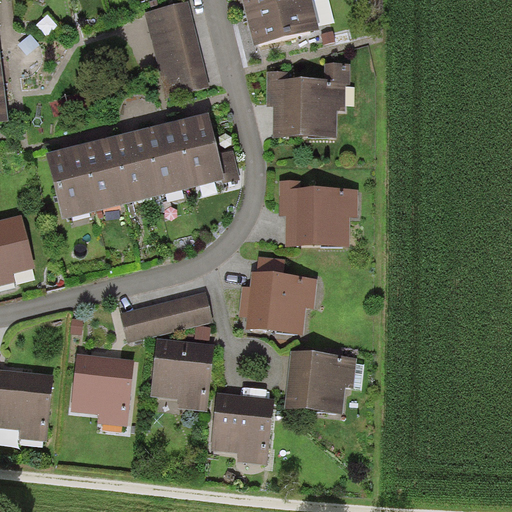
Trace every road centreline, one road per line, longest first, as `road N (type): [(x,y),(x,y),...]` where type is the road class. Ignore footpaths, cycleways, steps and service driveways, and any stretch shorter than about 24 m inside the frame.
road 1 (residential): [(0,315),(117,298),(202,265),(245,222),(251,155),(214,0)]
road 2 (track): [(0,476),(351,511)]
